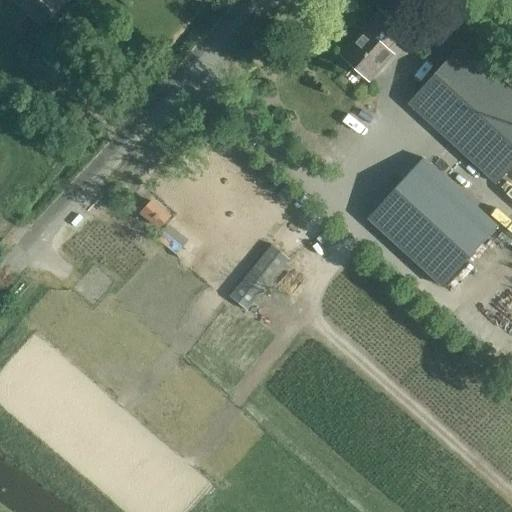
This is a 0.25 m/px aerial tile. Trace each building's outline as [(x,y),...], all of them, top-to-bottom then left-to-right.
[(65,0),(14,0),(43,26),(66,0),(65,0)] [(392,42),(402,32),(379,11),(363,29),(365,31),(343,55),(370,80),(393,55),(384,47),(390,40),(392,42)] [(511,167),(511,86),(463,42),(408,103),(497,184),(511,167)] [(444,285),(498,226),(424,159),(370,219),(444,285)] [(153,201),(143,212),(160,227),(170,216),(153,201)] [(242,280),(259,295),(290,257),(273,243),(242,280)]
